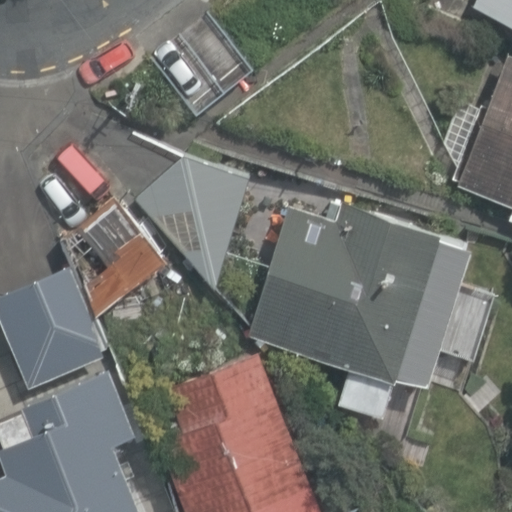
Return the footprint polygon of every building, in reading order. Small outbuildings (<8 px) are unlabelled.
[(511,0),(474,0),(472,4),(511,22),(511,0)] [(511,54),(503,52),(458,181),(511,199),(511,54)] [(249,174),(180,152),(134,195),(215,282),(249,174)] [(167,257),(115,191),(65,231),(99,310),(167,257)] [(334,219),(286,204),(245,336),(424,392),(472,239),(341,198),(334,219)] [(103,351),(68,265),(0,292),(0,313),(27,382),(103,351)] [(322,511),(259,349),(167,384),(184,427),(156,438),(184,511),(322,511)] [(108,368),(20,404),(31,431),(0,443),(0,462),(3,469),(0,470),(0,511),(141,511),(111,439),(134,430),(108,368)]
